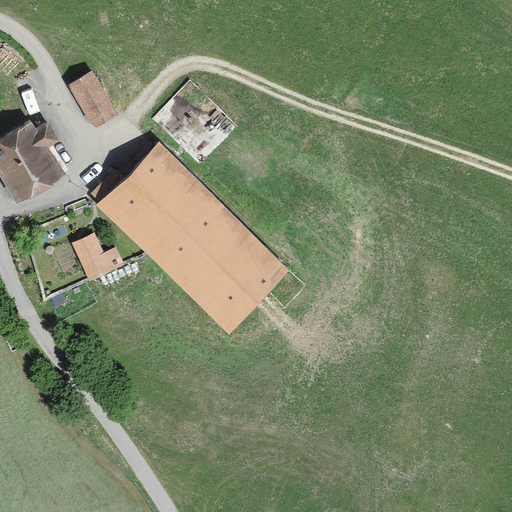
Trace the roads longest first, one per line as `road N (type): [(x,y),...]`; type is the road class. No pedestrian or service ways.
road 1 (track): [(511,173),(212,64),(169,75),(112,137)]
road 2 (unclassified): [(168,511),(22,304),(0,247)]
